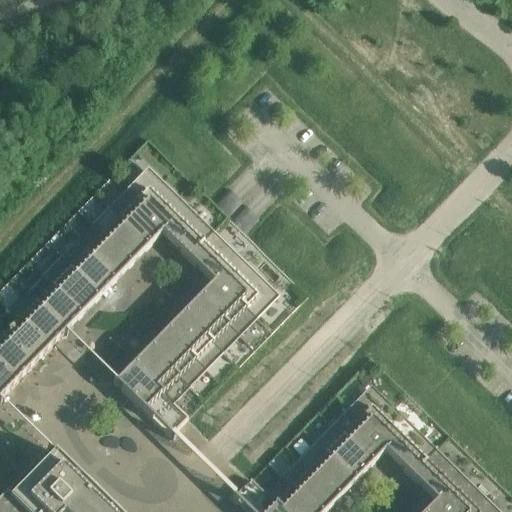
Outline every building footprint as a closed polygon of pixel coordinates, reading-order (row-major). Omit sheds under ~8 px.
[(0,473),(31,504),(35,500),(47,511),(280,511),(268,499),(250,482),(245,488),(150,395),(260,284),(235,260),(253,242),(201,192),(184,209),(159,185),(158,186),(0,350),(0,473)] [(372,467),(385,454),(410,479),(434,455),(382,404),(381,405),(370,394),(368,396),(367,395),(334,430),(372,467)] [(372,467),(334,430),(317,446),(356,484),(372,467)] [(339,501),(353,486),(356,484),(317,446),(300,463),(339,501)] [(428,511),(490,511),(485,507),(487,506),(434,455),(410,479),(436,504),(428,511)] [(328,511),(339,501),(300,463),(284,481),(315,511),(328,511)] [(282,482),(283,483),(268,499),(280,511),(315,511),(284,481),(282,482)] [(17,511),(4,499),(0,503),(0,511),(17,511)]
